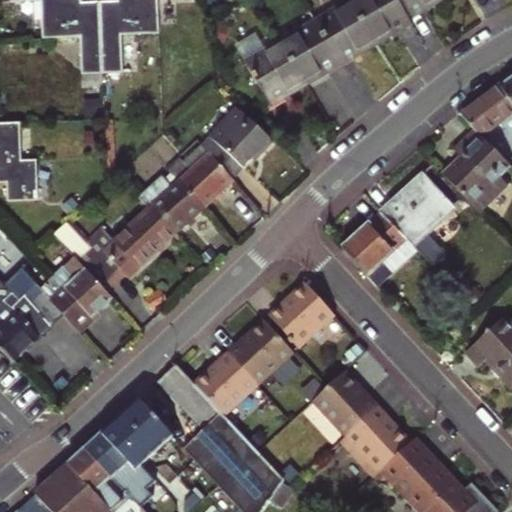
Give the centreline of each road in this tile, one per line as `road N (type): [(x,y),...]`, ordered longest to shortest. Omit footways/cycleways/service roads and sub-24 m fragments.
road 1 (tertiary): [(0,489),(99,407),(285,228)]
road 2 (residential): [(511,469),(285,228)]
road 3 (tertiary): [(285,228),(466,71),(511,42)]
